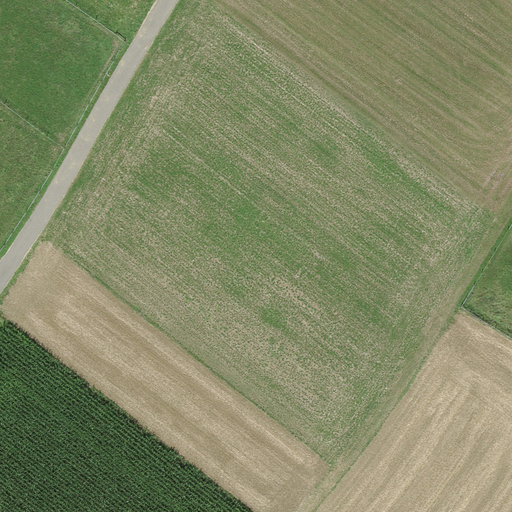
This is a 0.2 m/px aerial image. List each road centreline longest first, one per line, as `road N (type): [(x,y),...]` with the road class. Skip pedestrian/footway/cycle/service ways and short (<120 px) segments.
road 1 (track): [(511,199),(388,402),(301,511)]
road 2 (track): [(166,0),(0,273)]
